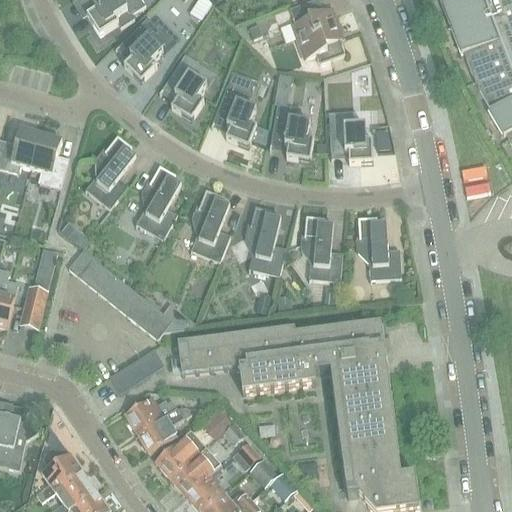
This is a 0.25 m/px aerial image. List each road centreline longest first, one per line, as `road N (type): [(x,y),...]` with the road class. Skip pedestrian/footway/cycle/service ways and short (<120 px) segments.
road 1 (residential): [(436,192),(298,200),(194,168),(97,96)]
road 2 (residential): [(479,511),(436,192)]
road 3 (unknown): [(92,433),(154,395),(205,392),(251,410),(278,408),(285,458)]
road 4 (residential): [(0,373),(54,386),(156,511)]
road 5 (residential): [(436,192),(381,0)]
